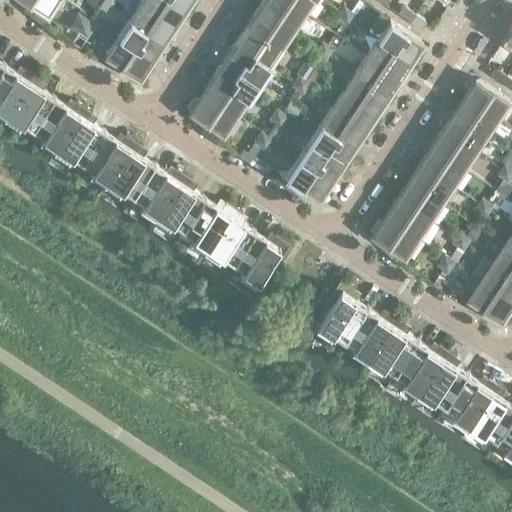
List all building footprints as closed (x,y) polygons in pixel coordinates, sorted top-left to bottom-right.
[(55,0),(27,0),(26,2),(45,15),(55,0)] [(105,9),(109,3),(104,0),(101,0),(98,4),(105,9)] [(175,22),(141,0),(130,17),(163,39),(175,22)] [(186,5),(177,0),(141,0),(175,22),(186,5)] [(303,10),(288,0),(261,0),(259,5),(292,27),(303,10)] [(309,0),(288,0),(303,10),(309,0)] [(292,27),(259,5),(247,22),(249,23),(281,44),(292,27)] [(346,14),(350,9),(344,5),(340,10),(346,14)] [(410,19),(415,11),(405,5),(401,6),(398,11),(410,19)] [(352,18),(355,12),(350,9),(346,14),(352,18)] [(342,20),(346,14),(340,10),(337,16),(342,20)] [(425,22),(424,18),(415,11),(410,19),(422,27),(425,22)] [(78,30),(87,17),(78,12),(70,24),(78,30)] [(348,23),(352,18),(346,14),(342,20),(348,23)] [(87,36),(95,23),(87,17),(78,30),(87,36)] [(163,39),(130,17),(119,34),(150,55),(152,56),(163,39)] [(421,38),(389,17),(378,35),(411,58),(417,49),(415,47),(421,38)] [(281,44),(249,23),(247,22),(236,39),(269,61),(281,44)] [(411,58),(378,35),(369,30),(358,46),(366,52),(400,74),(411,58)] [(152,56),(150,55),(119,34),(104,56),(121,67),(124,63),(130,67),(129,68),(142,77),(151,64),(148,63),(152,56)] [(269,61),(236,39),(225,56),(227,57),(258,78),(269,61)] [(323,48),(327,43),(321,39),(318,44),(323,48)] [(329,52),(333,46),(327,43),(323,48),(329,52)] [(320,53),(323,48),(318,44),(314,50),(320,53)] [(325,57),(329,52),(323,48),(320,53),(325,57)] [(400,74),(366,52),(355,69),(389,91),(400,74)] [(258,78),(227,57),(225,56),(213,73),(247,95),(258,78)] [(5,113),(34,70),(25,64),(24,65),(25,66),(21,72),(15,68),(13,67),(4,61),(0,66),(0,109),(4,112),(4,113),(5,113)] [(502,81),(507,73),(498,67),(494,67),(490,73),(502,81)] [(389,91),(355,69),(344,86),(377,108),(389,91)] [(33,125),(54,94),(52,93),(51,94),(44,89),(44,88),(43,86),(42,87),(37,83),(41,76),(42,77),(42,76),(34,70),(5,113),(6,114),(6,113),(19,122),(18,122),(19,123),(22,118),(33,125)] [(247,95),(213,73),(202,90),(204,91),(235,112),(247,95)] [(301,82),(305,76),(299,73),(295,78),(301,82)] [(511,76),(507,73),(502,81),(511,87),(511,76)] [(306,86),(310,80),(305,76),(301,82),(306,86)] [(510,98),(479,77),(473,86),(471,85),(465,93),(499,115),(510,98)] [(301,82),(295,78),(292,84),(297,87),(301,82)] [(303,91),(306,86),(301,82),(297,87),(303,91)] [(377,108),(344,86),(332,103),(366,125),(377,108)] [(235,112),(204,91),(202,90),(198,96),(195,94),(186,106),(200,115),(201,114),(207,118),(204,122),(221,134),(235,112)] [(499,115),(465,93),(454,110),(456,112),(487,132),(499,115)] [(55,146),(84,103),(75,97),(74,98),(75,99),(71,106),(65,102),(65,101),(63,100),(63,101),(55,96),(56,95),(54,94),(33,125),(43,132),(40,137),(41,138),(42,137),(54,146),(55,146)] [(83,159),(104,127),(102,126),(101,127),(94,122),(94,121),(92,120),(86,116),(91,109),(92,110),(92,109),(84,103),(55,146),(55,147),(56,147),(68,155),(68,156),(69,156),(72,152),(83,159)] [(366,125),(332,103),(321,120),(355,142),(366,125)] [(278,116),(282,110),(276,107),(273,112),(278,116)] [(284,120),(288,114),(282,110),(278,116),(284,120)] [(487,132),(456,112),(454,110),(443,127),(476,149),(487,132)] [(275,121),(278,116),(273,112),(269,118),(275,121)] [(280,125),(284,120),(278,116),(275,121),(280,125)] [(355,142),(321,120),(310,137),(343,159),(355,142)] [(105,180),(134,137),(125,131),(124,132),(125,132),(121,139),(115,135),(113,133),(113,135),(105,129),(106,128),(104,127),(83,159),(93,166),(90,170),(91,171),(92,170),(104,179),(105,180)] [(476,149),(443,127),(431,144),(433,146),(465,166),(476,149)] [(260,144),(267,133),(261,129),(254,140),(260,144)] [(265,148),(273,137),(267,133),(260,144),(265,148)] [(133,192),(154,161),(152,160),(152,161),(144,155),(145,154),(143,153),(137,149),(141,143),(142,144),(143,143),(134,137),(105,180),(106,180),(119,189),(118,189),(120,190),(123,185),(133,192)] [(343,159),(310,137),(298,154),(330,175),(332,176),(343,159)] [(465,166),(433,146),(431,144),(420,161),(453,183),(465,166)] [(332,176),(330,175),(298,154),(284,176),(301,187),(304,183),(310,186),(309,188),(322,197),(331,184),(328,182),(332,176)] [(155,213),(184,170),(175,164),(174,165),(175,166),(171,172),(165,168),(163,167),(163,168),(155,163),(156,162),(154,161),(133,192),(143,199),(140,204),(141,205),(142,204),(154,212),(154,213),(155,213)] [(453,183),(420,161),(409,178),(411,180),(442,200),(453,183)] [(508,170),(511,165),(506,161),(502,167),(508,170)] [(504,176),(508,170),(502,167),(498,172),(504,176)] [(183,225),(204,194),(202,193),(201,194),(194,189),(194,188),(193,187),(187,183),(191,176),(192,177),(193,176),(184,170),(155,213),(156,214),(156,213),(169,222),(168,222),(169,223),(173,219),(183,225)] [(442,200),(411,180),(409,178),(397,195),(431,217),(442,200)] [(205,246),(234,203),(225,197),(224,198),(225,199),(221,206),(215,202),(215,201),(213,200),(213,201),(205,196),(206,195),(204,194),(183,225),(193,232),(190,237),(191,238),(192,237),(204,246),(205,246)] [(431,217),(397,195),(386,212),(388,213),(419,234),(431,217)] [(485,204),(488,199),(483,195),(479,201),(485,204)] [(490,208),(494,203),(488,199),(485,204),(490,208)] [(485,204),(479,201),(476,206),(481,210),(485,204)] [(233,259),(254,227),(252,226),(251,227),(244,222),(244,221),(243,220),(242,220),(237,216),(241,209),(242,210),(242,209),(234,203),(205,246),(206,247),(219,255),(218,256),(219,257),(223,252),(233,259)] [(487,214),(490,208),(485,204),(481,210),(487,214)] [(419,234),(388,213),(386,212),(382,218),(379,216),(370,229),(384,238),(385,236),(391,240),(388,245),(405,256),(419,234)] [(278,258),(288,244),(288,243),(289,242),(290,241),(275,231),(274,232),(275,232),(271,239),(265,235),(263,234),(263,235),(255,230),(256,228),(254,227),(233,259),(243,266),(240,270),(241,271),(242,271),(254,279),(254,280),(255,280),(273,254),(278,258)] [(462,238),(466,233),(460,229),(457,235),(462,238)] [(468,242),(471,237),(466,233),(462,238),(468,242)] [(459,244),(462,238),(457,235),(453,240),(459,244)] [(464,248),(468,242),(462,238),(459,244),(464,248)] [(511,247),(505,243),(494,260),(511,271),(511,247)] [(444,266),(451,256),(445,252),(438,263),(444,266)] [(449,270),(456,259),(451,256),(444,266),(449,270)] [(511,271),(494,260),(482,277),(511,296),(511,271)] [(348,335),(369,304),(367,302),(366,303),(359,298),(359,297),(358,296),(352,292),(356,286),(357,286),(357,285),(342,275),(342,276),(342,277),(341,278),(340,278),(331,293),(337,297),(319,323),(320,323),(321,323),(334,331),(333,332),(334,333),(337,328),(348,335)] [(511,304),(511,296),(482,277),(468,298),(485,309),(488,305),(494,309),(493,311),(507,320),(511,311),(511,305),(511,304)] [(370,356),(399,313),(390,307),(389,308),(390,309),(386,315),(380,311),(378,310),(378,311),(370,306),(371,305),(369,304),(348,335),(358,342),(355,347),(356,347),(357,347),(369,355),(369,356),(370,356)] [(398,368),(419,337),(417,336),(416,337),(409,332),(409,331),(408,329),(407,330),(402,326),(406,319),(407,320),(407,319),(399,313),(370,356),(371,357),(371,356),(384,365),(383,365),(384,366),(387,361),(398,368)] [(420,389),(449,346),(440,340),(439,341),(440,342),(436,348),(430,345),(430,344),(428,343),(428,344),(420,339),(421,338),(419,337),(398,368),(408,375),(405,380),(406,381),(406,380),(419,389),(420,389)] [(448,402),(469,370),(467,369),(466,370),(458,365),(459,364),(457,363),(451,359),(456,352),(457,353),(457,352),(449,346),(420,389),(420,390),(421,389),(433,398),(433,399),(434,399),(437,395),(448,402)] [(470,423),(499,380),(490,374),(489,375),(490,375),(486,382),(480,378),(478,376),(477,378),(470,372),(471,371),(469,370),(448,402),(458,409),(455,413),(456,414),(456,413),(469,422),(470,423)] [(498,435),(511,414),(511,400),(509,398),(509,397),(508,396),(502,392),(506,386),(507,386),(508,385),(499,380),(470,423),(471,423),(484,432),(483,432),(484,433),(488,428),(498,435)] [(511,414),(498,435),(508,442),(505,447),(506,447),(507,447),(511,450),(511,414)]
